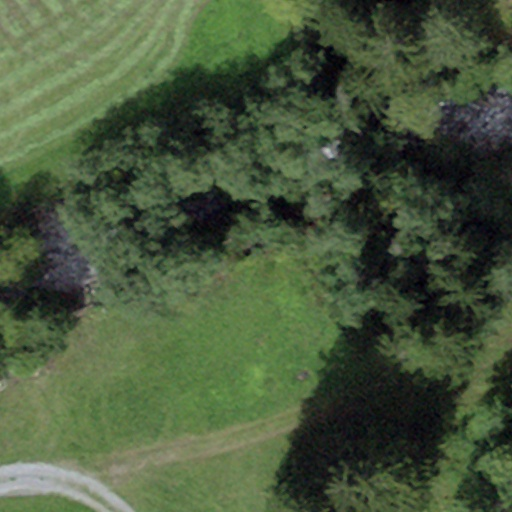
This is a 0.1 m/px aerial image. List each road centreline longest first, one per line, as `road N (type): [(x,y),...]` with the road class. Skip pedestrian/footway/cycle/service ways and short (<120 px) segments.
road 1 (track): [(76,480),(142,443),(271,425),(420,380)]
road 2 (track): [(115,511),(98,489),(43,466),(0,476)]
